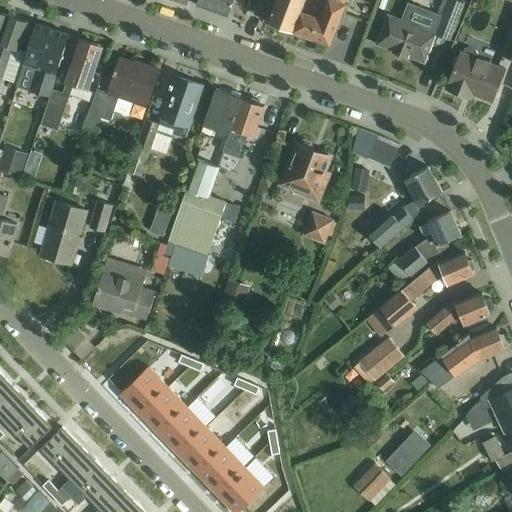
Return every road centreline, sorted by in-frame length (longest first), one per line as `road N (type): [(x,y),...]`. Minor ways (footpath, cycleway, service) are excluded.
road 1 (residential): [(511,244),(479,175),(448,139),(395,112),(69,0)]
road 2 (residential): [(0,303),(200,511)]
